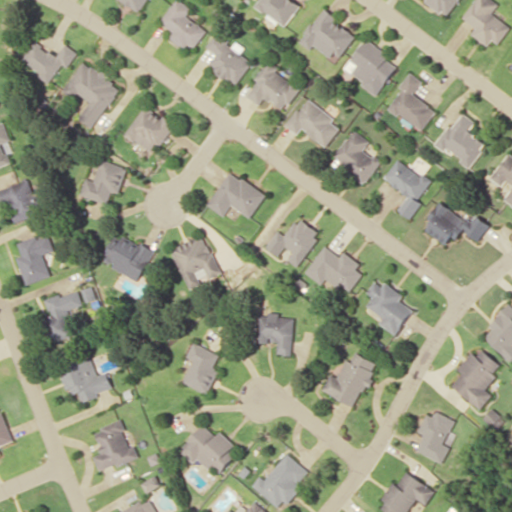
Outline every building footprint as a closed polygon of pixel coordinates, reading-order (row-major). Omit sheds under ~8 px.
[(122,0),(142,11),(148,0),(122,0)] [(171,37),(191,51),(208,28),(188,15),(193,8),(181,0),(176,0),(162,21),(175,30),(171,37)] [(287,27),(301,3),(295,0),(260,0),(257,6),(270,14),(268,15),(287,27)] [(426,0),(449,15),(459,0),(426,0)] [(488,45),(493,39),(499,43),(511,26),(493,12),(500,3),(496,0),(475,0),(463,16),(477,27),(472,32),(488,45)] [(315,44),(338,61),(357,35),(335,19),(338,16),(325,7),(300,40),(312,49),(315,44)] [(209,46),(219,53),(210,66),(239,85),(255,59),(217,34),(209,46)] [(399,66),(388,58),(391,55),(367,38),(345,69),(379,93),(399,66)] [(59,55),(35,40),(23,60),(53,79),(63,63),(70,67),(79,52),(66,43),(59,55)] [(94,127),(123,86),(85,59),(65,89),(75,96),(78,92),(91,101),(80,117),(94,127)] [(248,95),(262,104),(266,96),(287,109),(301,86),(278,71),(281,66),(270,59),(248,95)] [(415,93),(424,80),(411,71),(400,86),(404,88),(391,106),(423,130),(438,110),(415,93)] [(336,117),(308,96),(287,125),(299,133),(304,128),(328,146),(342,128),(333,121),(336,117)] [(152,151),(159,140),(164,144),(177,125),(147,104),(126,133),(152,151)] [(438,144),(446,150),(447,149),(472,166),(488,142),(470,130),(477,120),(461,110),(438,144)] [(0,122),(0,167),(12,163),(4,142),(12,139),(5,120),(0,122)] [(372,140),(355,128),(336,155),(348,163),(345,168),(367,183),(383,160),(366,148),(372,140)] [(511,203),(511,150),(491,176),(508,189),(502,196),(511,203)] [(385,177),(409,194),(399,209),(412,218),(424,201),(419,198),(432,181),(400,157),(385,177)] [(129,167),(102,158),(95,180),(86,177),(81,194),(108,203),(113,190),(120,192),(129,167)] [(209,204),(226,215),(233,204),(253,217),(269,193),(232,170),(209,204)] [(18,221),(42,212),(29,178),(0,188),(0,205),(10,201),(18,221)] [(427,228),(448,244),(453,237),(457,240),(465,229),(480,240),(492,224),(478,214),(472,222),(441,200),(428,218),(433,221),(427,228)] [(298,265),(323,233),(301,216),(287,234),(279,229),(267,246),(280,255),(287,246),(294,252),(289,259),(298,265)] [(198,271),(208,267),(211,274),(220,271),(205,233),(173,247),(189,285),(201,280),(198,271)] [(27,284),(52,275),(44,254),(55,250),(49,234),(39,238),(37,234),(18,242),(22,255),(17,257),(27,284)] [(114,238),(102,260),(139,279),(155,250),(125,234),(121,241),(114,238)] [(343,252),(342,255),(326,244),(307,272),(324,284),(328,277),(351,292),(367,268),(343,252)] [(380,323),(397,334),(414,308),(401,300),(405,293),(386,281),(383,285),(375,280),(368,292),(373,296),(367,305),(384,316),(380,323)] [(46,298),(51,315),(46,316),(53,340),(75,334),(67,308),(97,299),(93,285),(46,298)] [(511,305),(484,332),(511,361),(511,305)] [(259,342),(270,343),(270,340),(280,340),(279,353),(294,354),(297,314),(261,312),(259,342)] [(184,383),(211,392),(219,370),(216,368),(221,352),(194,342),(188,357),(193,359),(184,383)] [(453,386),(483,408),(494,393),(488,389),(499,374),(496,372),(503,362),(484,349),(479,355),(473,350),(460,369),(463,371),(453,386)] [(323,389),(357,406),(380,362),(358,351),(353,361),(348,358),(339,376),(332,372),(323,389)] [(69,363),(72,371),(64,374),(70,395),(80,392),(82,399),(114,389),(108,371),(98,374),(92,356),(69,363)] [(418,450),(444,462),(454,443),(449,441),(459,420),(433,407),(422,432),(426,434),(418,450)] [(0,445),(15,440),(3,411),(0,412),(0,454),(2,454),(0,448),(0,445)] [(101,471),(140,455),(136,444),(132,445),(122,419),(95,429),(104,451),(95,455),(101,471)] [(236,444),(221,430),(217,435),(204,423),(180,449),(195,463),(199,458),(210,468),(213,465),(221,472),(238,454),(232,449),(236,444)] [(279,507),(285,499),(289,503),(304,486),(300,482),(310,471),(290,452),(265,478),(261,475),(254,483),(279,507)] [(408,511),(418,497),(428,504),(438,490),(408,470),(399,484),(395,482),(380,506),(389,511),(408,511)] [(143,482),(149,492),(163,483),(157,474),(143,482)] [(122,510),(122,511),(161,511),(154,497),(144,503),(142,500),(122,510)] [(271,511),(256,500),(249,509),(243,504),(236,511),(230,507),(226,511),(271,511)]
